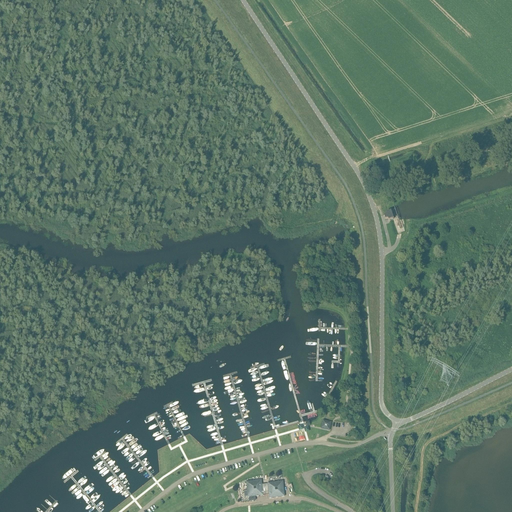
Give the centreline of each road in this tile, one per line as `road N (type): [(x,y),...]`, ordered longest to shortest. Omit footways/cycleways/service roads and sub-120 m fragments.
road 1 (unclassified): [(395,419),(383,408),(381,242),(370,200),(242,0)]
road 2 (unclassified): [(141,511),(209,468),(305,442),(350,446),(391,435)]
road 3 (unclassified): [(395,419),(511,368)]
